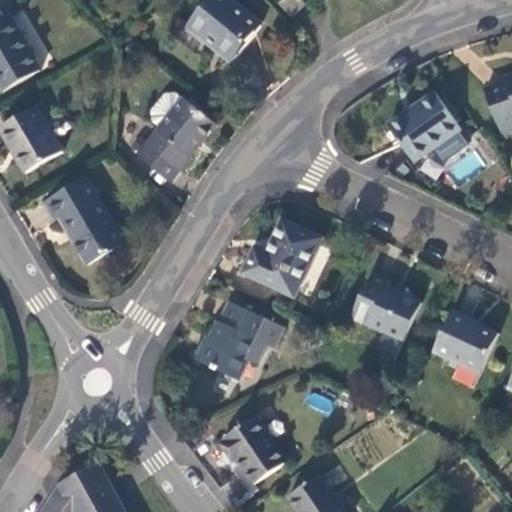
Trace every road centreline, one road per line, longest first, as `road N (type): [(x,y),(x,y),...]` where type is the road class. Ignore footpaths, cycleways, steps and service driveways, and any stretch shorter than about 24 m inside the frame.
road 1 (residential): [(511,257),(269,135)]
road 2 (residential): [(269,135),(118,359)]
road 3 (residential): [(463,0),(353,61),(269,135)]
road 4 (tertiary): [(81,362),(0,234)]
road 5 (tertiary): [(205,511),(118,409)]
road 6 (residential): [(82,407),(9,511)]
